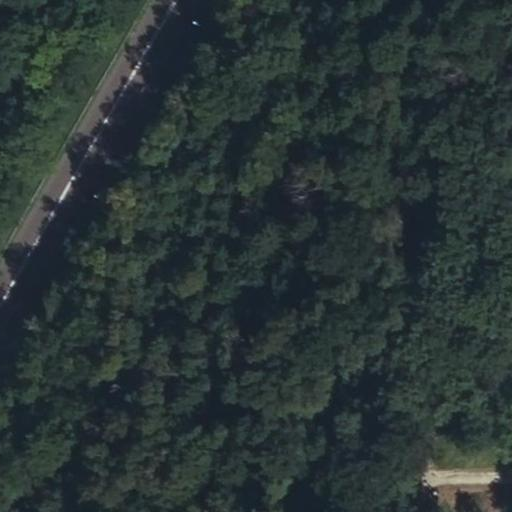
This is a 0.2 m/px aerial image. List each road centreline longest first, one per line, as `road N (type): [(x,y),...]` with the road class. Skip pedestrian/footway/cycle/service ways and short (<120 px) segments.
road 1 (track): [(209,511),(231,368),(250,313),(291,245),(284,180),(297,144),(362,77),(402,0)]
road 2 (tertiary): [(188,0),(0,330)]
